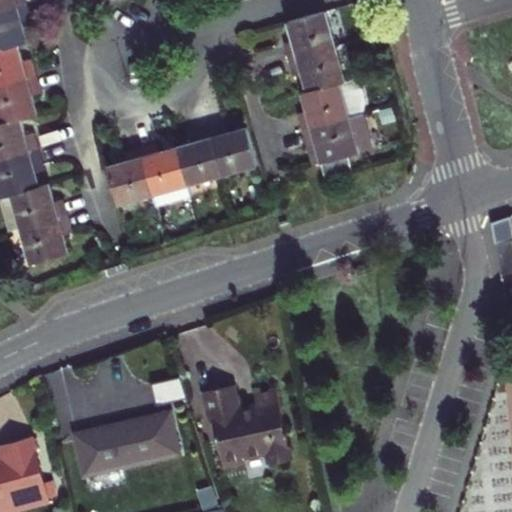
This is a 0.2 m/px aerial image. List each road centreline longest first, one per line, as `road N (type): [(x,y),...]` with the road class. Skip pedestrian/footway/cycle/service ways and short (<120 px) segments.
road 1 (tertiary): [(0,360),(81,324),(460,203)]
road 2 (residential): [(460,203),(478,278),(409,511)]
road 3 (residential): [(192,36),(150,17),(111,41),(106,72),(120,99),(164,111)]
road 4 (residential): [(473,199),(426,23)]
road 5 (residential): [(308,0),(192,36)]
